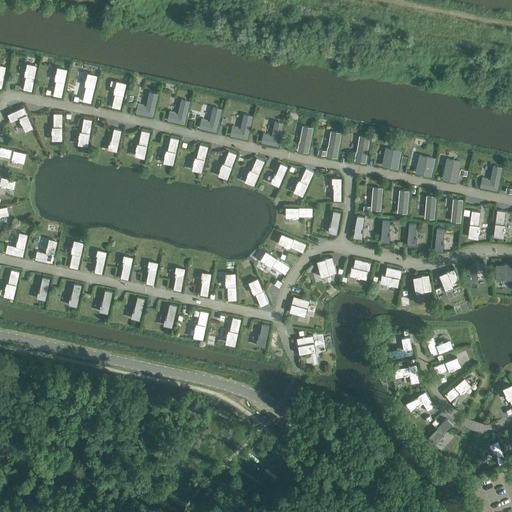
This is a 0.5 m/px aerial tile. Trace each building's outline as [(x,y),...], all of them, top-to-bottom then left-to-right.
[(32,91),(37,63),(27,61),(26,68),(25,72),(26,72),(25,74),(26,74),(24,90),(32,91)] [(67,71),(57,69),(51,92),(62,93),(67,71)] [(80,99),(90,102),(96,79),(86,76),(80,99)] [(120,86),(105,82),(101,99),(119,101),(120,86)] [(136,113),(153,117),(158,93),(149,92),(146,107),(144,106),(144,105),(138,103),(136,113)] [(167,120),(184,124),(190,101),(181,99),(178,114),(175,113),(176,112),(169,111),(167,120)] [(25,131),(33,128),(24,107),(8,114),(11,122),(19,118),(20,120),(21,124),(22,124),(25,131)] [(199,128),(216,132),(222,109),(213,107),(209,122),(207,121),(208,120),(201,118),(199,128)] [(52,129),(52,133),(52,140),(62,140),(62,113),(54,113),(54,127),(52,127),(52,129)] [(230,135),(247,139),(252,116),(244,114),(240,129),(238,129),(238,127),(232,126),(230,135)] [(84,118),(81,131),(80,131),(80,134),(79,134),(79,138),(78,144),(88,146),(92,119),(84,118)] [(261,142),(278,146),(283,123),(275,121),(271,136),(269,135),(269,134),(263,133),(261,142)] [(298,151),(308,153),(313,128),(303,126),(298,151)] [(108,149),(117,151),(122,129),(114,128),(111,140),(110,143),(109,143),(108,149)] [(135,156),(145,158),(150,132),(142,130),(139,143),(138,143),(137,145),(136,149),(135,156)] [(337,158),(341,132),(331,131),(326,156),(337,158)] [(365,163),(370,137),(359,135),(355,161),(365,163)] [(173,165),(179,139),(171,137),(168,150),(166,150),(166,152),(165,152),(164,156),(165,156),(163,163),(173,165)] [(17,158),(21,143),(4,140),(1,155),(17,158)] [(192,169),(202,172),(208,146),(200,144),(196,157),(195,157),(195,159),(194,159),(193,163),(194,163),(192,169)] [(397,169),(401,151),(386,147),(382,166),(397,169)] [(237,153),(229,150),(224,163),(223,163),(222,165),(221,165),(220,169),(218,175),(227,179),(237,153)] [(431,176),(435,158),(419,154),(415,172),(431,176)] [(265,161),(257,158),(251,170),(250,169),(249,172),(247,175),(245,181),(254,186),(265,161)] [(457,182),(461,161),(446,158),(442,179),(457,182)] [(270,183),(279,186),(288,166),(281,163),(276,174),(275,174),(273,178),(273,177),(270,183)] [(480,187),(497,190),(502,167),(493,165),(490,180),(488,180),(488,178),(482,177),(480,187)] [(311,174),(296,171),(292,189),(307,192),(311,174)] [(5,186),(13,188),(16,180),(0,175),(0,184),(1,185),(1,186),(5,187),(5,186)] [(332,200),(335,180),(324,177),(320,199),(332,200)] [(371,210),(381,210),(382,187),(373,187),(371,210)] [(409,190),(400,190),(397,212),(407,213),(409,190)] [(433,218),(435,196),(427,196),(425,218),(433,218)] [(462,200),(453,199),(452,220),(459,221),(462,200)] [(284,204),(273,214),(292,233),(300,224),(284,204)] [(7,206),(0,207),(0,216),(1,217),(0,216),(9,214),(7,206)] [(331,231),(339,232),(341,210),(333,209),(331,231)] [(493,236),(503,237),(504,231),(505,231),(505,227),(505,224),(504,224),(506,211),(497,210),(495,223),(493,236)] [(318,239),(322,215),(311,211),(305,236),(318,239)] [(468,237),(478,238),(479,232),(480,228),(479,228),(480,225),(478,225),(480,212),(472,211),(470,224),(468,237)] [(357,215),(353,237),(362,238),(363,232),(363,229),(363,228),(365,216),(357,215)] [(390,220),(382,219),(381,241),(390,242),(390,236),(389,236),(390,232),(389,232),(390,220)] [(416,235),(417,223),(409,222),(407,244),(416,245),(417,239),(416,239),(416,235)] [(441,245),(444,229),(437,228),(434,250),(443,251),(443,245),(441,245)] [(5,252),(23,256),(28,234),(19,232),(17,240),(16,244),(16,246),(7,244),(5,252)] [(275,233),(269,241),(283,255),(289,247),(275,233)] [(35,258),(53,263),(58,241),(49,239),(47,247),(46,251),(46,252),(37,250),(35,258)] [(69,266),(78,268),(84,242),(74,240),(73,247),(72,246),(71,250),(72,250),(71,253),(73,253),(69,266)] [(94,272),(102,273),(107,252),(98,250),(96,256),(97,256),(96,259),(97,260),(94,272)] [(121,277),(128,279),(133,257),(124,255),(123,261),(123,265),(121,277)] [(264,257),(256,266),(270,275),(277,268),(264,257)] [(332,257),(317,261),(321,277),(336,273),(332,257)] [(353,267),(351,266),(351,267),(352,267),(350,274),(356,276),(356,277),(360,277),(360,276),(366,278),(368,270),(370,271),(371,262),(355,258),(353,267)] [(146,283),(154,284),(158,262),(149,261),(148,266),(149,267),(148,270),(149,270),(146,283)] [(483,262),(467,264),(470,280),(475,280),(478,279),(486,278),(483,262)] [(511,272),(511,263),(496,264),(496,280),(501,280),(505,280),(511,279),(511,272)] [(402,270),(387,266),(385,275),(382,274),(382,275),(381,282),(387,283),(387,284),(391,285),(391,284),(397,285),(399,278),(400,278),(402,270)] [(174,289),(181,290),(185,268),(176,267),(175,273),(176,273),(175,276),(176,277),(174,289)] [(454,268),(439,275),(445,290),(450,288),(451,289),(454,287),(461,284),(454,268)] [(5,289),(4,295),(14,297),(20,271),(11,269),(8,283),(7,282),(6,285),(5,289)] [(202,272),(201,278),(202,278),(202,282),(200,294),(208,295),(212,273),(202,272)] [(236,273),(226,273),(226,280),(225,280),(226,284),(226,286),(228,286),(228,300),(237,300),(236,273)] [(429,274),(413,277),(416,293),(421,292),(421,293),(425,292),(432,291),(429,274)] [(50,278),(43,277),(39,292),(38,292),(36,298),(45,300),(50,278)] [(261,306),(269,302),(258,278),(249,282),(251,289),(253,292),(254,294),(255,294),(261,306)] [(82,284),(74,283),(71,298),(69,298),(68,304),(77,306),(82,284)] [(113,291),(105,290),(102,305),(100,305),(99,311),(108,313),(113,291)] [(309,300),(294,296),(290,311),(305,315),(309,300)] [(137,297),(134,312),(132,312),(131,318),(140,320),(145,298),(137,297)] [(177,305),(170,304),(166,319),(165,319),(163,325),(172,327),(177,305)] [(193,336),(203,338),(209,312),(200,310),(197,324),(196,323),(196,326),(195,326),(194,330),(195,330),(193,336)] [(235,345),(241,319),(233,317),(230,330),(228,330),(228,332),(227,332),(227,336),(226,343),(235,345)] [(262,323),(259,336),(259,335),(258,339),(257,339),(256,345),(265,347),(270,325),(262,323)] [(313,335),(297,338),(299,353),(315,351),(313,335)] [(433,336),(425,339),(432,356),(453,348),(449,339),(443,342),(439,343),(439,344),(437,345),(433,336)] [(414,355),(410,337),(401,338),(403,347),(401,348),(401,347),(397,348),(397,349),(390,350),(392,359),(414,355)] [(457,357),(433,366),(437,375),(449,370),(451,369),(452,370),(455,369),(455,368),(460,366),(457,357)] [(420,382),(417,364),(395,368),(396,377),(403,376),(404,376),(408,375),(410,375),(411,384),(420,382)] [(470,385),(464,378),(445,394),(450,401),(460,393),(461,393),(463,392),(466,390),(465,389),(470,385)] [(423,403),(428,411),(435,406),(426,391),(406,402),(411,410),(417,407),(421,404),(423,403)] [(443,434),(453,424),(446,418),(428,436),(435,443),(440,438),(440,439),(443,436),(442,436),(444,434),(443,434)] [(507,461),(498,441),(490,444),(494,453),(495,453),(499,464),(507,461)]
